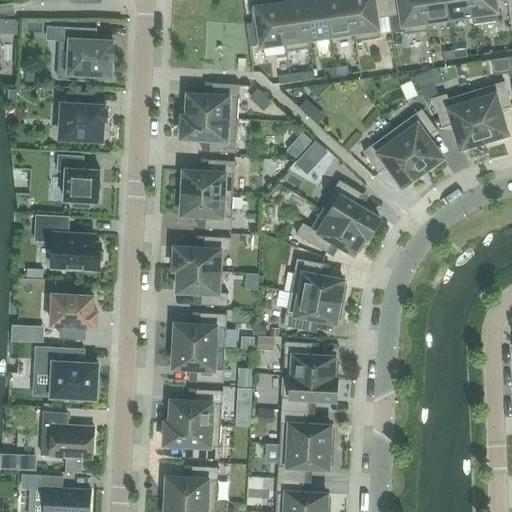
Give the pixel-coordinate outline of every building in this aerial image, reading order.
[(312,37),(307,0),(303,0),(302,0),(302,2),(297,3),(296,1),(280,3),(287,51),(311,47),(310,38),(312,37)] [(327,0),(307,0),(312,37),(332,34),(327,0)] [(327,0),(332,34),(351,32),(345,0),(327,0)] [(345,0),(351,32),(354,31),(355,41),(380,37),(377,17),(389,15),(386,0),(345,0)] [(386,0),(389,15),(392,32),(404,30),(404,33),(427,30),(422,0),(386,0)] [(451,17),(448,0),(422,0),(427,30),(429,30),(428,20),(451,17)] [(448,0),(451,17),(471,14),(469,0),(448,0)] [(469,0),(471,14),(472,14),(474,23),(499,20),(495,0),(469,0)] [(286,51),(287,51),(280,3),(251,8),(253,22),(258,21),(261,45),(284,41),(286,51)] [(115,58),(115,45),(112,44),(112,42),(97,41),(97,28),(65,27),(65,41),(72,41),(70,77),(113,79),(114,64),(111,64),(111,58),(115,58)] [(467,56),(466,48),(455,49),(456,58),(467,56)] [(445,59),(456,58),(455,49),(444,51),(445,59)] [(348,65),(337,67),(338,75),(349,73),(348,65)] [(338,75),(337,67),(325,68),(326,76),(338,75)] [(301,72),(290,73),(291,81),(303,80),(301,72)] [(280,83),(291,81),(290,73),(279,75),(280,83)] [(504,81),(470,91),(485,139),(494,136),(495,140),(508,136),(500,109),(510,106),(511,107),(504,81)] [(183,114),(183,115),(238,119),(239,84),(213,82),(212,94),(189,93),(188,114),(183,114)] [(102,139),(103,119),(107,119),(108,108),(104,108),(104,105),(92,105),(93,92),(68,91),(67,103),(63,103),(61,137),(102,139)] [(443,128),(444,127),(444,126),(454,123),(462,150),(476,146),(475,142),(485,139),(470,91),(448,98),(446,93),(434,97),(443,128)] [(319,123),(328,114),(311,98),(302,107),(319,123)] [(437,131),(438,130),(422,108),(393,130),(423,172),(424,172),(423,170),(430,165),(432,167),(444,159),(428,137),(436,130),(437,131)] [(238,119),(183,115),(182,137),(210,139),(209,151),(236,152),(238,119)] [(404,186),(423,172),(393,130),(364,151),(380,173),(381,172),(380,171),(389,165),(404,186)] [(329,152),(316,141),(296,163),(308,175),(329,152)] [(73,206),(89,206),(90,201),(99,201),(99,191),(100,191),(101,180),(100,180),(100,169),(82,168),(83,156),(59,155),(58,170),(65,170),(63,201),(74,201),(73,206)] [(185,170),(183,192),(233,195),(235,161),(209,159),(208,171),(185,170)] [(322,209),(368,237),(380,217),(356,203),(363,193),(340,179),(322,209)] [(206,216),(205,228),(232,229),(233,195),(183,192),(182,214),(206,216)] [(367,237),(368,237),(322,209),(311,227),(303,222),(296,233),(327,252),(333,241),(354,253),(356,249),(359,251),(367,237)] [(100,242),(94,242),(95,234),(69,233),(70,216),(36,214),(35,240),(54,241),(53,267),(99,269),(99,262),(103,260),(104,252),(100,250),(100,242)] [(230,250),(231,237),(205,236),(204,247),(176,246),(174,269),(179,270),(220,272),(221,250),(230,250)] [(343,302),(347,284),(343,284),(344,279),(321,274),(323,263),(297,258),(290,291),(343,302)] [(27,268),(27,276),(43,277),(43,269),(27,268)] [(219,292),(220,272),(179,270),(178,291),(201,292),(201,304),(227,305),(228,292),(219,292)] [(340,319),(343,302),(290,291),(284,325),(310,330),(312,318),(335,323),(336,318),(340,319)] [(94,296),(54,294),(52,324),(61,324),(61,337),(85,338),(85,326),(92,326),(92,323),(97,324),(98,311),(93,311),(94,296)] [(216,347),(217,326),(226,327),(227,314),(200,312),(200,324),(176,323),(175,345),(216,347)] [(261,350),(277,351),(278,337),(261,336),(261,350)] [(285,341),(283,374),(337,377),(337,375),(338,361),(334,360),(335,355),(311,354),(312,342),(285,341)] [(214,368),(216,347),(175,345),(174,367),(197,368),(197,380),(223,382),(224,369),(214,368)] [(82,401),(82,397),(94,397),(96,398),(98,363),(96,363),(75,362),(76,349),(85,350),(85,349),(36,346),(35,361),(54,362),(52,395),(66,396),(66,400),(82,401)] [(29,388),(29,359),(15,359),(15,387),(29,388)] [(256,377),(272,376),(272,364),(255,365),(256,377)] [(308,411),(309,399),(336,400),(337,377),(283,374),(282,409),(308,411)] [(172,399),(171,421),(221,423),(223,390),(196,389),(195,401),(172,399)] [(282,409),(280,444),(333,446),(334,429),(331,429),(331,424),(307,423),(308,411),(282,409)] [(44,411),(43,426),(52,426),(50,455),(93,457),(94,427),(67,425),(68,413),(44,411)] [(221,423),(171,421),(166,420),(165,444),(193,445),(192,457),(219,458),(221,423)] [(246,448),(247,425),(230,424),(229,448),(246,448)] [(280,444),(278,478),(304,480),(305,467),(329,469),(329,463),(332,464),(333,446),(280,444)] [(168,476),(167,498),(217,501),(219,467),(192,465),(191,477),(168,476)] [(39,488),(46,489),(45,511),(89,511),(91,490),(63,488),(63,476),(39,475),(39,488)] [(250,496),(273,496),(273,476),(250,475),(250,496)] [(329,511),(331,491),(304,490),(304,480),(278,478),(275,511),(329,511)] [(216,511),(217,501),(167,498),(165,511),(216,511)]
